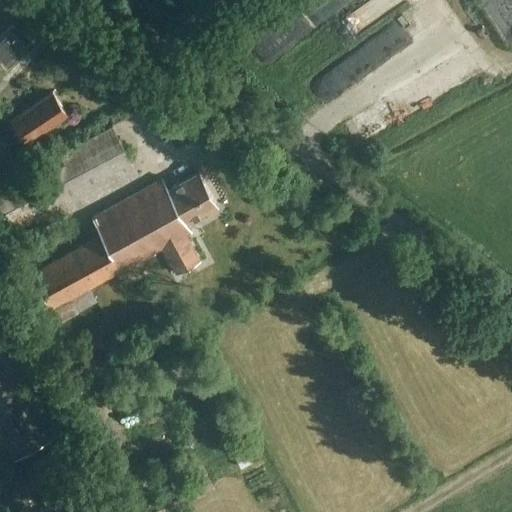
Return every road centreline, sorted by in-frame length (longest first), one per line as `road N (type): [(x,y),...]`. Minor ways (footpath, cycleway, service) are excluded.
road 1 (unclassified): [(511,308),(97,0)]
road 2 (track): [(141,511),(15,283)]
road 3 (track): [(511,448),(404,511)]
